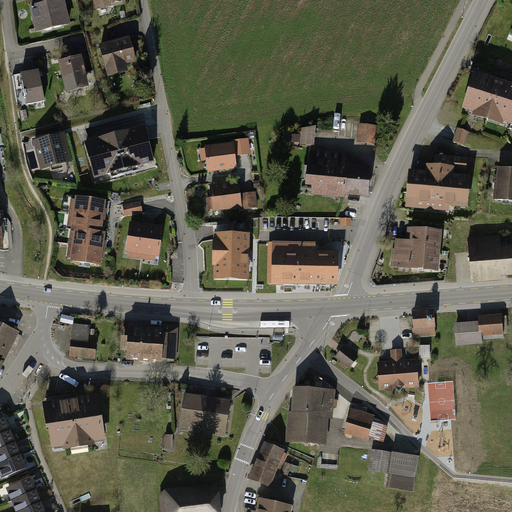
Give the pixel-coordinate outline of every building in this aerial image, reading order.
[(34,31),(71,22),(64,0),(57,0),(53,1),(52,0),(33,0),(34,4),(28,6),(34,31)] [(92,0),(93,8),(125,3),(124,0),(92,0)] [(125,64),(136,61),(130,37),(98,45),(106,78),(128,72),(125,64)] [(64,91),(88,86),(81,57),(58,62),(64,91)] [(25,103),(43,100),(37,71),(20,75),(25,103)] [(511,125),(511,86),(473,74),(461,110),(511,125)] [(146,125),(85,141),(95,177),(111,173),(112,177),(140,170),(138,166),(155,161),(146,125)] [(357,141),(374,142),(376,127),(358,125),(357,141)] [(455,141),(465,143),(469,131),(459,128),(455,141)] [(301,144),(313,144),(312,129),(301,129),(301,144)] [(33,140),(41,169),(73,161),(65,131),(33,140)] [(234,156),(249,154),(247,139),(232,141),(232,144),(234,156)] [(207,172),(236,168),(234,156),(232,144),(203,149),(207,172)] [(309,195),(366,199),(368,167),(348,166),(349,154),(308,151),(305,188),(310,188),(309,195)] [(466,171),(467,157),(435,154),(434,164),(454,166),(454,170),(466,171)] [(449,206),(468,208),(471,175),(454,174),(454,170),(454,166),(434,164),(426,164),(425,171),(409,170),(405,207),(449,211),(449,206)] [(493,200),(511,201),(511,170),(496,169),(493,200)] [(238,195),(236,183),(208,188),(212,212),(240,207),(238,195)] [(256,207),(254,192),(238,195),(240,207),(241,210),(256,207)] [(77,197),(75,213),(102,217),(104,201),(77,197)] [(143,212),(140,201),(124,205),(126,215),(143,212)] [(75,213),(73,229),(77,230),(100,233),(102,217),(75,213)] [(131,224),(127,251),(143,253),(147,227),(131,224)] [(147,227),(143,253),(159,255),(162,229),(147,227)] [(390,268),(439,272),(442,230),(411,227),(410,240),(395,239),(394,249),(392,249),(390,268)] [(75,245),(101,249),(103,233),(100,233),(77,230),(75,245)] [(249,233),(213,232),(212,279),(248,280),(249,233)] [(502,277),(511,276),(511,245),(501,246),(500,236),(467,238),(472,284),(502,281),(502,277)] [(337,285),(338,252),(315,251),(315,242),(255,242),(255,285),(281,286),(282,284),(337,285)] [(72,261),(99,265),(101,249),(75,245),(72,261)] [(413,338),(436,336),(434,310),(412,312),(413,326),(412,326),(413,338)] [(482,337),(504,335),(504,334),(503,316),(502,314),(478,316),(478,321),(479,332),(482,332),(482,337)] [(456,346),(482,344),(482,340),(482,337),(482,332),(479,332),(478,321),(455,323),(456,346)] [(0,370),(19,332),(0,322),(0,370)] [(69,356),(95,359),(98,336),(89,335),(90,325),(73,324),(69,356)] [(127,360),(163,362),(163,358),(177,359),(179,324),(162,324),(162,327),(129,326),(128,336),(127,351),(127,360)] [(349,369),(359,357),(344,346),(335,358),(349,369)] [(379,391),(419,388),(417,359),(406,360),(406,357),(402,357),(402,350),(390,350),(391,358),(387,358),(388,362),(377,362),(379,391)] [(329,419),(333,419),(335,391),(293,388),(291,413),(307,414),(306,417),(329,419)] [(63,447),(63,450),(96,445),(95,442),(106,440),(99,393),(42,402),(46,429),(49,429),(52,448),(63,447)] [(226,436),(231,399),(185,393),(180,429),(189,431),(189,427),(217,431),(217,435),(226,436)] [(374,418),(375,416),(351,409),(344,434),(368,440),(368,439),(384,443),(389,426),(385,426),(386,422),(374,418)] [(285,443),(327,446),(329,419),(306,417),(307,414),(291,413),(288,413),(285,443)] [(5,418),(0,419),(0,475),(2,479),(27,468),(5,418)] [(166,448),(172,449),(173,435),(167,434),(165,439),(164,445),(166,448)] [(257,458),(278,467),(284,453),(285,451),(264,442),(257,458)] [(387,488),(414,492),(419,457),(371,450),(368,471),(389,474),(387,488)] [(288,455),(284,453),(278,467),(277,469),(280,470),(282,465),(283,466),(288,455)] [(278,467),(257,458),(254,466),(253,465),(247,479),(270,488),(277,469),(278,467)] [(291,465),(285,463),(281,474),(288,476),(291,465)] [(6,488),(16,511),(45,511),(31,477),(6,488)] [(222,511),(220,492),(218,490),(217,484),(165,490),(159,494),(160,511),(222,511)] [(254,511),(290,511),(292,506),(258,498),(254,511)]
